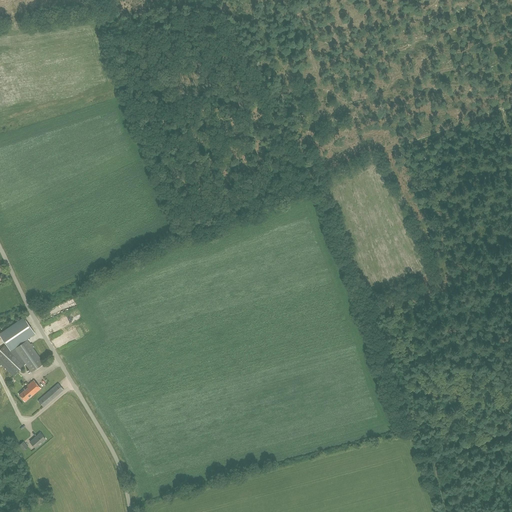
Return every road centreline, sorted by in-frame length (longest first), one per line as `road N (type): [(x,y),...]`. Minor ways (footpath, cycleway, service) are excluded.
road 1 (unclassified): [(131,511),(115,451),(0,245)]
road 2 (track): [(449,511),(433,463),(511,435)]
